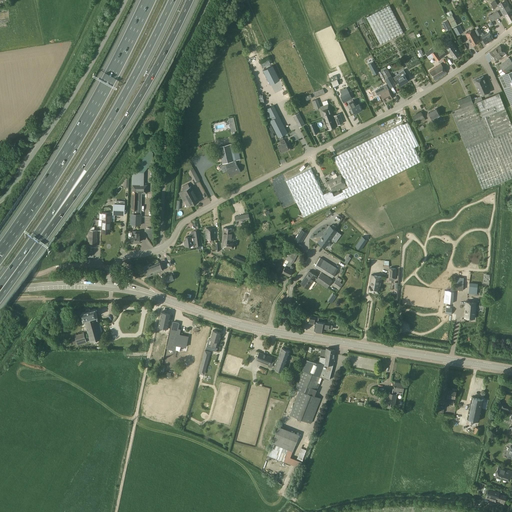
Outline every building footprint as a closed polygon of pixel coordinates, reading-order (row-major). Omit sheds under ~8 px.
[(511,11),(511,10),(506,0),(504,0),(497,4),(498,6),(504,16),(511,11)] [(389,5),(367,17),(381,44),(403,32),(389,5)] [(498,11),(492,14),(489,16),(492,22),(501,17),(498,11)] [(452,15),(448,17),(454,28),(457,26),(452,15)] [(447,20),(441,22),(445,30),(451,27),(447,20)] [(460,25),(457,26),(454,28),(455,30),(454,31),(456,36),(463,32),(460,25)] [(465,33),(472,46),(480,42),(473,29),(465,33)] [(481,36),(485,44),(493,39),(489,31),(484,34),(483,33),(482,34),(483,35),(481,36)] [(440,42),(454,60),(462,54),(448,36),(440,42)] [(499,45),(490,53),(496,61),(506,54),(499,45)] [(438,53),(441,58),(447,54),(443,49),(438,53)] [(430,52),(426,55),(428,58),(432,55),(437,61),(441,58),(436,51),(432,54),(430,52)] [(505,73),(506,73),(511,68),(511,61),(509,57),(499,65),(499,66),(501,68),(505,73)] [(368,64),(374,74),(379,72),(373,61),(368,64)] [(429,71),(435,80),(447,73),(441,63),(429,71)] [(280,79),(273,65),(263,70),(270,84),(280,79)] [(385,78),(390,87),(396,84),(394,81),(398,79),(401,85),(408,81),(405,75),(406,74),(404,70),(399,73),(400,74),(392,78),(391,75),(385,78)] [(511,70),(506,73),(505,73),(501,75),(499,76),(511,107),(511,70)] [(483,76),(474,80),(480,96),(490,92),(483,76)] [(323,88),(314,92),(316,97),(325,94),(323,88)] [(347,88),(340,91),(343,95),(341,96),(344,102),(352,98),(349,92),(347,88)] [(380,93),(385,102),(392,98),(388,89),(380,93)] [(459,100),(462,108),(452,112),(482,189),(499,183),(511,177),(511,125),(499,93),(482,100),(481,97),(472,100),(470,96),(459,100)] [(323,117),(332,114),(328,104),(320,107),(317,99),(312,101),(315,109),(319,107),(323,117)] [(352,107),(355,114),(362,110),(359,103),(355,105),(354,102),(350,104),(352,107)] [(271,119),(270,120),(278,137),(287,133),(274,106),(266,109),(271,119)] [(436,109),(428,113),(432,119),(434,122),(437,121),(435,117),(440,115),(436,109)] [(421,111),(413,116),(416,122),(424,117),(421,111)] [(293,115),(299,127),(305,124),(299,112),(293,115)] [(339,113),(334,115),(338,125),(343,123),(339,113)] [(337,126),(332,114),(323,117),(328,130),(337,126)] [(233,117),(228,118),(231,132),(236,131),(233,117)] [(343,191),(346,197),(346,198),(421,161),(414,147),(419,144),(408,122),(403,124),(403,123),(333,157),(342,174),(343,176),(348,187),(342,190),(343,191)] [(310,124),(314,135),(318,133),(314,123),(310,124)] [(286,142),(284,139),(280,141),(282,144),(278,146),(281,153),(289,148),(286,142)] [(222,163),(223,163),(231,161),(235,160),(232,144),(219,147),(222,163)] [(237,165),(235,160),(231,161),(223,163),(227,170),(230,177),(240,171),(237,165)] [(304,217),(329,204),(327,200),(311,168),(286,181),(304,217)] [(195,171),(191,174),(195,182),(200,180),(195,171)] [(342,174),(340,175),(337,176),(336,174),(332,176),(333,178),(327,182),(333,192),(345,185),(341,177),(343,176),(342,174)] [(131,213),(131,224),(141,225),(142,214),(137,214),(137,209),(138,209),(138,205),(142,205),(142,193),(148,193),(148,185),(133,184),(132,213),(131,213)] [(191,186),(179,193),(184,201),(186,205),(187,205),(189,207),(191,205),(191,206),(199,201),(191,186)] [(330,198),(333,203),(333,204),(346,197),(343,191),(330,198)] [(113,214),(114,214),(124,215),(125,204),(114,204),(113,214)] [(300,213),(300,212),(300,211),(299,210),(299,208),(298,208),(297,207),(295,206),(294,206),(293,206),(292,206),(291,206),(289,208),(288,210),(287,211),(287,212),(287,213),(288,215),(289,216),(290,217),(291,218),(292,218),(294,218),(295,218),(296,218),(298,217),(298,216),(299,215),(299,214),(300,213)] [(102,221),(111,222),(111,212),(108,212),(108,210),(103,209),(102,221)] [(249,213),(235,216),(236,222),(250,219),(249,213)] [(102,221),(102,225),(102,232),(110,232),(111,222),(102,221)] [(336,227),(333,225),(331,227),(330,226),(324,234),(331,239),(337,231),(334,229),(336,227)] [(205,228),(206,240),(216,240),(215,228),(205,228)] [(221,246),(234,247),(234,243),(233,243),(234,229),(223,228),(221,246)] [(307,233),(301,229),(298,234),(304,238),(307,233)] [(89,230),(88,246),(96,246),(97,238),(96,238),(96,230),(89,230)] [(201,245),(199,235),(198,230),(193,230),(194,232),(190,232),(190,234),(190,236),(185,237),(186,243),(185,243),(185,246),(192,245),(196,244),(196,246),(201,245)] [(128,237),(129,239),(131,239),(131,242),(132,242),(132,243),(135,243),(135,242),(139,242),(140,231),(132,231),(132,232),(130,232),(129,233),(128,237)] [(331,239),(324,234),(318,242),(325,247),(331,239)] [(355,246),(361,250),(368,240),(362,236),(355,246)] [(285,266),(282,272),(290,276),(292,270),(294,266),(291,265),(292,263),(293,263),(297,254),(290,251),(286,259),(289,261),(287,263),(285,267),(285,266)] [(320,257),(314,267),(333,278),(338,268),(320,257)] [(159,263),(145,269),(148,277),(163,270),(159,263)] [(301,283),(308,288),(315,279),(327,287),(332,280),(321,272),(317,277),(309,271),(306,275),(307,276),(301,283)] [(174,280),(172,274),(164,277),(167,282),(174,280)] [(368,291),(379,293),(381,277),(371,275),(368,291)] [(455,275),(455,288),(463,288),(463,275),(455,275)] [(343,284),(341,283),(336,279),(332,285),(339,290),(343,284)] [(477,294),(478,283),(469,283),(468,293),(477,294)] [(261,295),(269,298),(271,292),(262,289),(261,295)] [(444,302),(453,303),(454,291),(445,290),(444,302)] [(243,314),(250,316),(255,295),(244,292),(241,304),(245,305),(243,314)] [(255,321),(263,324),(270,301),(270,300),(262,297),(257,297),(256,300),(258,301),(258,303),(256,303),(256,308),(255,308),(255,312),(253,318),(253,321),(255,321)] [(464,317),(474,318),(476,302),(466,301),(464,317)] [(83,320),(84,320),(97,316),(98,316),(95,308),(81,313),(83,320)] [(159,326),(168,328),(171,314),(162,312),(159,326)] [(97,316),(84,320),(90,341),(103,338),(97,316)] [(316,321),(314,330),(324,332),(324,328),(328,329),(329,328),(332,329),(333,328),(333,325),(333,324),(316,321)] [(168,345),(171,346),(171,345),(172,340),(180,341),(179,344),(183,345),(185,336),(181,335),(181,337),(176,336),(179,323),(173,322),(169,339),(168,345)] [(207,343),(211,344),(212,344),(212,346),(217,347),(218,341),(219,342),(221,332),(213,330),(210,339),(209,339),(207,343)] [(77,342),(86,339),(84,332),(75,335),(77,342)] [(282,348),(274,368),(283,371),(290,351),(282,348)] [(326,348),(326,349),(322,349),(319,362),(307,360),(296,388),(300,390),(290,415),(311,423),(321,398),(314,395),(317,390),(315,389),(321,376),(330,380),(333,365),(336,350),(326,348)] [(205,350),(199,373),(204,374),(211,351),(205,350)] [(259,352),(256,360),(269,365),(272,357),(259,352)] [(387,405),(394,406),(396,394),(398,392),(403,393),(404,383),(395,381),(394,388),(393,388),(392,393),(389,393),(387,405)] [(448,390),(447,396),(448,396),(447,403),(453,404),(454,397),(455,397),(456,391),(455,391),(455,390),(452,389),(451,390),(448,390)] [(467,418),(484,422),(486,411),(481,410),(484,399),(472,397),(467,418)] [(272,443),(293,451),(299,434),(279,426),(272,443)] [(498,471),(496,476),(509,481),(511,472),(511,471),(506,469),(506,470),(498,467),(497,471),(498,471)] [(489,489),(485,499),(485,501),(494,504),(495,502),(503,505),(506,496),(499,494),(500,492),(489,489)]
